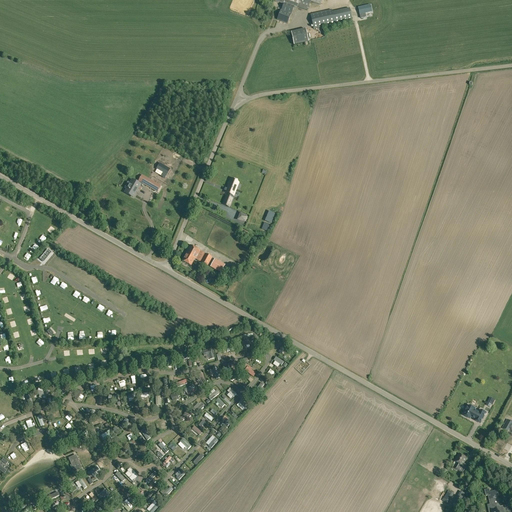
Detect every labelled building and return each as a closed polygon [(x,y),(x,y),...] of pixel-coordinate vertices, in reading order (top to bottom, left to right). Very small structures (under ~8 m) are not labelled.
[(280,9),(277,20),(288,24),(294,6),(307,10),(310,1),(320,5),(321,0),(273,0),(274,0),(283,4),(281,10),(280,9)] [(358,8),(361,18),(365,17),(364,13),(372,12),(370,5),(358,8)] [(310,14),(314,29),(352,20),(350,8),(332,12),(331,10),(310,14)] [(295,43),(309,40),(306,28),(292,31),(295,43)] [(126,193),(133,197),(140,185),(142,186),(143,184),(144,184),(157,192),(160,186),(142,176),(139,181),(139,182),(138,183),(133,181),(131,184),(128,182),(125,188),(128,190),(126,193)] [(223,205),(229,207),(231,202),(229,201),(230,198),(232,199),(233,196),(238,183),(230,180),(225,193),(228,194),(226,197),(226,196),(223,205)] [(167,199),(161,196),(154,207),(160,211),(167,199)] [(274,214),(269,212),(265,221),(271,223),(274,214)] [(198,255),(200,251),(190,245),(185,253),(186,254),(182,261),(191,266),(195,259),(196,259),(196,258),(202,261),(204,258),(198,255)] [(212,258),(206,254),(204,258),(202,261),(201,262),(208,266),(212,258)] [(214,259),(210,267),(221,273),(225,265),(214,259)] [(249,339),(239,342),(242,350),(246,349),(245,345),(250,344),(249,339)] [(210,360),(214,358),(212,349),(203,351),(204,356),(208,355),(210,360)] [(252,369),(249,367),(249,368),(248,367),(245,370),(253,377),(256,374),(251,370),(252,369)] [(475,421),(481,423),(486,413),(481,410),(480,413),(475,410),(475,409),(469,406),(469,407),(468,406),(465,412),(466,412),(464,415),(470,419),(471,417),(476,420),(475,421)] [(191,414),(181,418),(184,423),(193,419),(191,414)] [(110,430),(107,432),(108,435),(103,439),(105,442),(114,437),(110,430)] [(180,456),(183,453),(177,447),(174,451),(180,456)] [(456,469),(463,473),(467,466),(464,464),(467,458),(459,454),(455,461),(459,463),(456,469)] [(68,458),(75,472),(82,468),(76,455),(68,458)] [(129,478),(132,481),(138,476),(130,468),(127,471),(132,475),(129,478)] [(119,474),(125,481),(128,479),(122,472),(119,474)] [(86,489),(88,488),(82,478),(79,479),(86,489)] [(509,511),(509,510),(509,505),(501,507),(498,498),(497,498),(497,496),(499,495),(498,490),(490,492),(490,489),(485,490),(486,496),(488,496),(490,505),(488,505),(489,511),(495,511),(498,511),(509,511)] [(452,507),(456,509),(465,494),(461,492),(452,507)] [(443,500),(448,504),(452,497),(447,493),(443,500)] [(465,503),(471,508),(475,504),(468,499),(465,503)]
